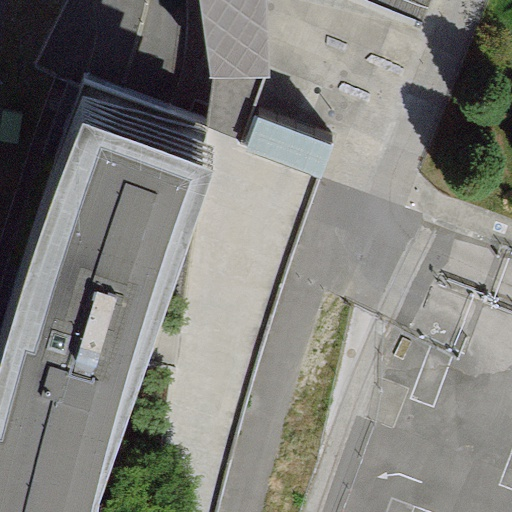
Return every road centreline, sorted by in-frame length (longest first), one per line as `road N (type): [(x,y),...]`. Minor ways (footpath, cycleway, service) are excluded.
road 1 (residential): [(460,0),(320,278),(251,511)]
road 2 (unknown): [(0,411),(41,248),(76,167),(228,172)]
